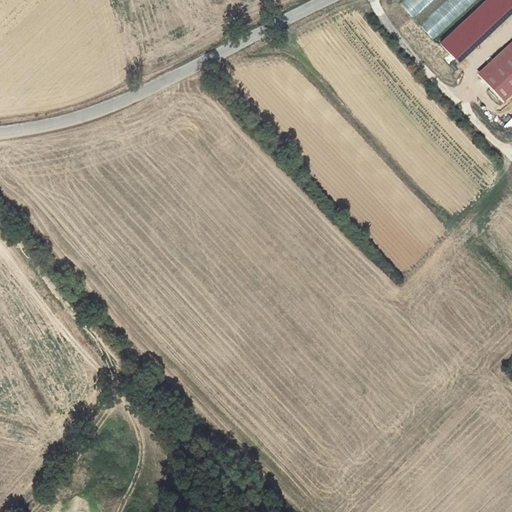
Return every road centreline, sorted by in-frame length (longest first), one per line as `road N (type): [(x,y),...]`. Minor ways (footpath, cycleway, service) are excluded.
road 1 (track): [(264,511),(171,433),(0,218)]
road 2 (tertiary): [(0,132),(111,105),(328,0)]
